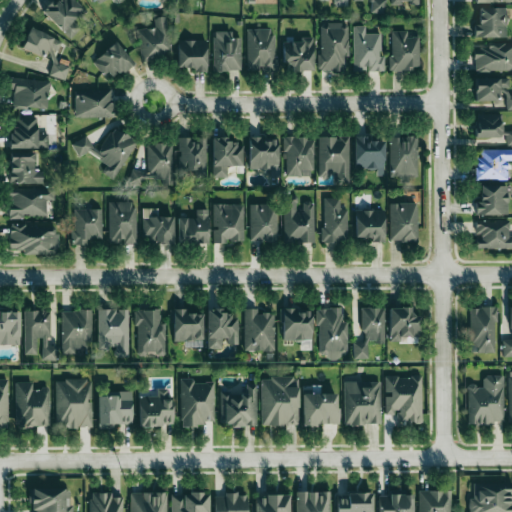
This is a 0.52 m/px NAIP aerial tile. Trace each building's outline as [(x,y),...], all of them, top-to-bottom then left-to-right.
[(69,39),(80,28),(72,19),(83,8),(75,0),(55,0),(43,12),(69,39)] [(352,0),(363,0),(362,0),(369,0),(370,13),(383,12),(383,0),(352,0)] [(506,37),(506,7),(478,8),(478,23),(473,23),(473,37),(506,37)] [(138,28),(140,59),(170,58),(168,16),(154,17),(154,28),(138,28)] [(319,25),(319,71),(343,71),(343,57),(348,57),(348,25),(319,25)] [(353,71),(367,70),(367,71),(382,71),(381,33),(364,34),(364,25),(352,25),(353,71)] [(246,29),(247,68),(261,68),(261,71),(275,71),(274,28),(246,29)] [(61,38),(28,29),(22,49),(53,58),(49,75),(65,80),(69,65),(55,61),(61,38)] [(419,69),(418,36),(407,37),(406,30),(389,31),(390,69),(419,69)] [(241,70),(240,37),(231,37),(231,31),(212,31),(213,71),(241,70)] [(312,37),(300,37),(300,41),(282,41),(283,63),(291,63),(291,71),(313,70),(312,37)] [(177,40),(177,67),(193,67),(193,72),(206,72),(206,40),(177,40)] [(93,60),(111,81),(133,62),(115,42),(93,60)] [(474,72),(511,70),(511,42),(487,43),(487,47),(473,48),(474,72)] [(506,109),(511,109),(511,94),(508,94),(508,77),(474,78),(474,101),(497,100),(497,94),(506,93),(506,109)] [(49,80),(10,79),(10,88),(13,88),(13,107),(48,108),(49,80)] [(75,118),(114,116),(113,90),(74,91),(75,118)] [(501,114),(475,113),(474,137),(500,138),(501,114)] [(11,148),(48,148),(48,133),(37,133),(37,118),(10,119),(11,148)] [(136,141),(112,126),(100,148),(80,136),(72,149),(83,155),(85,151),(107,163),(102,172),(114,179),(136,141)] [(376,175),(383,176),(384,140),(366,140),(366,136),(354,135),(354,168),(376,168),(376,175)] [(318,136),(319,175),(336,175),(336,182),(349,181),(348,136),(318,136)] [(194,171),(194,176),(205,176),(206,137),(178,137),(177,170),(194,171)] [(227,176),(226,166),(243,165),(242,143),(228,143),(228,137),(211,137),(212,177),(227,176)] [(248,169),(277,168),(277,137),(247,138),(248,169)] [(313,137),(284,137),(284,175),(312,176),(313,137)] [(172,143),(147,143),(147,171),(129,171),(129,185),(146,185),(146,179),(162,179),(162,185),(172,185),(172,143)] [(507,179),(507,160),(511,159),(511,149),(476,149),(475,179),(507,179)] [(34,152),(9,153),(9,184),(42,183),(42,169),(34,170),(34,152)] [(475,214),(506,215),(507,186),(480,185),(479,201),(475,201),(475,214)] [(8,188),(9,218),(46,217),(45,200),(53,200),(53,187),(8,188)] [(314,242),(314,202),(302,202),(302,212),(295,212),(295,196),(283,196),(282,242),(314,242)] [(340,197),(322,197),(323,242),(347,242),(347,209),(340,209),(340,197)] [(135,201),(108,202),(109,244),(136,243),(135,201)] [(388,203),(389,241),(417,241),(416,202),(388,203)] [(250,242),(277,241),(276,203),(249,204),(250,242)] [(227,243),(227,240),(244,240),(243,204),(212,204),(213,243),(227,243)] [(91,244),(91,239),(102,238),(101,208),(72,209),(73,245),(91,244)] [(208,209),(195,209),(195,217),(177,217),(177,242),(208,243),(208,209)] [(141,241),(173,242),(173,216),(154,216),(154,210),(142,210),(141,241)] [(354,237),(371,237),(371,241),(384,242),(384,210),(355,210),(354,237)] [(508,220),(475,221),(475,249),(511,247),(511,235),(508,235),(508,220)] [(23,254),(57,253),(56,224),(9,226),(9,249),(23,249),(23,254)] [(347,356),(346,321),(341,321),(341,307),(317,308),(318,357),(347,356)] [(383,307),(361,308),(362,341),(353,342),(353,359),(368,359),(367,343),(384,343),(383,307)] [(388,307),(389,341),(401,341),(400,337),(420,336),(419,315),(411,316),(411,307),(388,307)] [(469,307),(470,352),(495,352),(495,307),(469,307)] [(511,307),(510,307),(511,339),(502,339),(503,357),(511,356),(511,307)] [(97,347),(115,348),(115,356),(128,357),(129,309),(98,308),(97,347)] [(173,340),(202,340),(202,313),(185,313),(185,308),(173,309),(173,340)] [(243,350),(274,350),(274,313),(257,313),(257,308),(244,308),(243,350)] [(311,339),(311,310),(295,310),(295,308),(282,308),(282,340),(311,339)] [(165,354),(165,323),(159,323),(160,309),(136,309),(136,355),(147,355),(147,354),(165,354)] [(223,349),(223,344),(237,344),(238,315),(223,315),(223,309),(207,309),(206,348),(223,349)] [(25,310),(24,354),(36,354),(36,338),(42,338),(42,360),(56,360),(57,345),(49,345),(50,310),(25,310)] [(61,310),(62,354),(75,354),(75,346),(92,345),(91,310),(61,310)] [(0,344),(20,344),(19,311),(0,311),(0,344)] [(467,425),(493,424),(493,421),(504,420),(503,375),(482,375),(483,385),(466,385),(467,425)] [(261,425),(298,425),(297,376),(260,377),(261,425)] [(421,376),(385,376),(385,393),(384,415),(395,415),(395,425),(409,426),(409,423),(420,423),(421,376)] [(214,424),(213,382),(193,382),(193,378),(180,378),(180,424),(214,424)] [(0,425),(8,425),(7,379),(0,379),(0,425)] [(92,427),(91,379),(55,379),(55,428),(92,427)] [(50,426),(48,388),(32,388),(31,381),(14,382),(16,428),(50,426)] [(380,381),(343,382),(343,424),(381,424),(380,381)] [(256,426),(256,384),(246,384),(246,393),(220,393),(220,423),(230,423),(230,426),(256,426)] [(138,396),(138,425),(171,425),(171,388),(157,388),(157,396),(138,396)] [(131,423),(130,392),(97,393),(98,428),(113,428),(113,424),(131,423)] [(337,394),(302,393),(301,424),(336,425),(337,394)] [(511,511),(511,483),(473,483),(473,498),(468,498),(468,511),(511,511)] [(30,511),(70,511),(70,488),(30,489),(30,511)] [(418,491),(418,511),(450,511),(450,490),(418,491)] [(329,511),(329,491),(295,492),(295,511),(329,511)] [(89,511),(121,511),(122,497),(111,497),(111,492),(89,492),(89,511)] [(130,492),(129,511),(166,511),(166,492),(130,492)] [(170,494),(170,511),(207,511),(207,493),(170,494)] [(336,511),(372,511),(372,493),(336,494),(336,511)] [(213,511),(246,511),(246,494),(213,495),(213,511)] [(378,511),(412,511),(412,495),(379,494),(378,511)] [(288,511),(288,495),(254,496),(254,511),(288,511)]
